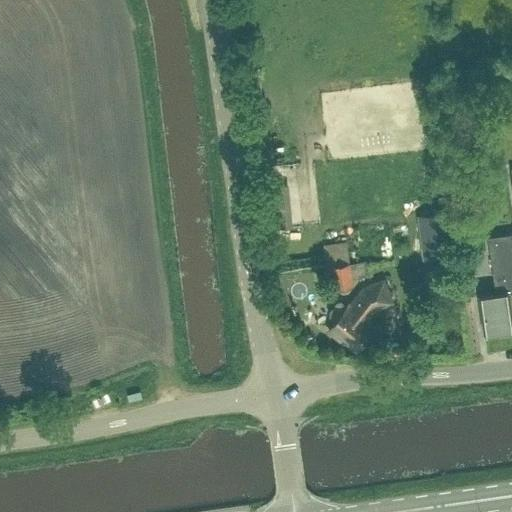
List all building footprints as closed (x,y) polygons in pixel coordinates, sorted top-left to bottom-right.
[(276,229),(292,227),(288,185),(271,186),(276,229)] [(445,211),(422,214),(426,254),(450,252),(445,211)] [(511,233),(488,237),(497,292),(481,294),(486,331),(511,327),(511,233)] [(333,256),(350,253),(348,240),(331,242),(333,256)] [(353,285),(349,263),(325,267),(329,289),(353,285)] [(378,307),(369,284),(363,287),(349,304),(348,304),(328,328),(336,335),(339,332),(356,346),(373,324),(367,320),(378,307)] [(303,316),(320,307),(315,298),(299,307),(303,316)]
